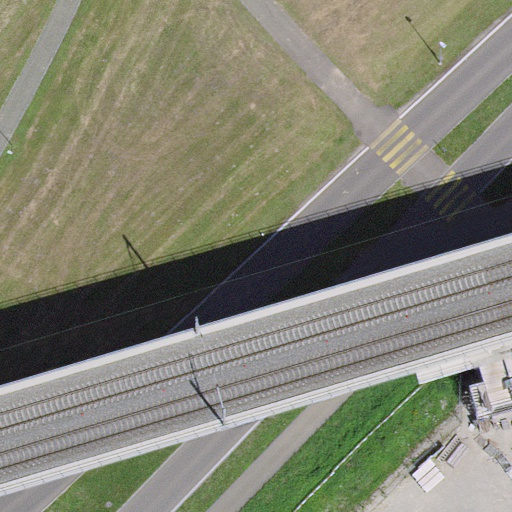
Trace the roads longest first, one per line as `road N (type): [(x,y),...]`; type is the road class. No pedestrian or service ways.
road 1 (secondary): [(511,63),(332,214),(13,511)]
road 2 (secondary): [(150,511),(511,125)]
